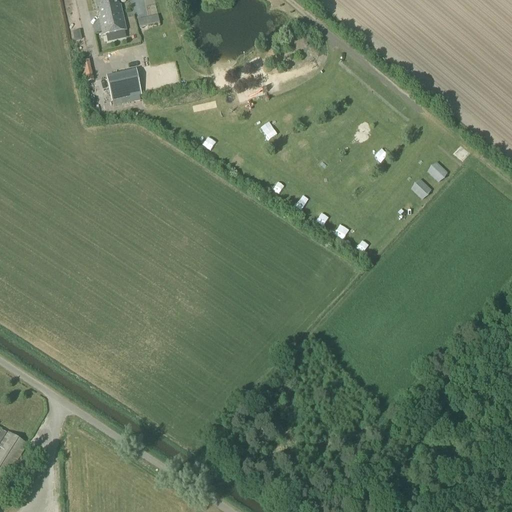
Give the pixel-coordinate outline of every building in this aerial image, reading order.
[(118,6),(116,0),(96,0),(100,17),(98,18),(102,37),(126,32),(120,6),(118,6)] [(139,28),(159,24),(158,16),(137,20),(139,28)] [(139,69),(152,66),(145,40),(132,43),(139,69)] [(84,77),(94,76),(91,56),(81,58),(84,77)] [(111,102),(141,96),(136,72),(106,79),(111,102)] [(347,103),(339,108),(345,119),(353,114),(347,103)] [(330,129),(339,124),(333,114),(324,119),(330,129)] [(309,118),(314,128),(321,125),(316,115),(309,118)] [(192,135),(196,126),(185,120),(180,129),(192,135)] [(210,149),(220,157),(228,146),(218,139),(210,149)] [(401,151),(405,155),(412,149),(407,144),(401,151)] [(241,163),(240,170),(252,173),(253,165),(241,163)] [(341,184),(354,194),(361,184),(348,174),(341,184)] [(271,187),(279,190),(282,181),(274,178),(271,187)] [(362,199),(374,208),(381,199),(369,190),(362,199)] [(300,205),(303,195),(293,191),(289,201),(300,205)] [(325,223),(332,211),(324,205),(316,218),(325,223)] [(351,242),(358,227),(348,222),(341,237),(351,242)] [(0,511),(0,487),(27,446),(8,434),(0,445),(0,511)]
